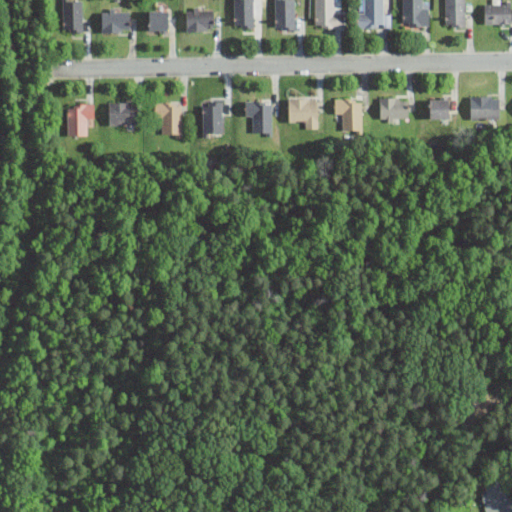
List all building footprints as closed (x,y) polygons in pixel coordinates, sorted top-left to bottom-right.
[(62,0),(62,32),(83,32),(83,0),(62,0)] [(254,26),(254,0),(233,0),(234,26),(254,26)] [(274,0),(274,28),(295,28),(295,0),(274,0)] [(344,27),(344,7),(334,7),(334,0),(315,0),(315,27),(344,27)] [(357,28),(391,27),(390,8),(383,9),(382,0),(366,0),(366,8),(356,8),(357,28)] [(402,0),(402,26),(429,26),(429,4),(420,4),(420,0),(402,0)] [(445,0),(445,26),(465,26),(465,0),(445,0)] [(484,23),(511,23),(511,1),(484,1),(484,23)] [(186,6),(186,30),(214,30),(214,6),(186,6)] [(130,32),(130,8),(101,8),(101,32),(130,32)] [(168,9),(148,9),(148,30),(168,30),(168,9)] [(499,118),(499,95),(469,95),(469,118),(499,118)] [(408,120),(408,96),(380,96),(380,120),(408,120)] [(318,98),(288,98),(288,117),(299,117),(299,127),(318,127),(318,98)] [(362,98),(334,98),(334,118),(343,118),(343,130),(362,130),(362,98)] [(449,98),(428,98),(428,118),(449,118),(449,98)] [(273,100),(246,100),(246,118),(254,118),(254,133),(273,133),(273,100)] [(109,101),(109,124),(138,124),(138,101),(109,101)] [(155,122),(163,122),(163,133),(181,133),(181,101),(155,101),(155,122)] [(202,102),(202,136),(222,136),(222,102),(202,102)] [(94,104),(68,104),(68,134),(86,134),(86,124),(94,124),(94,104)] [(484,481),(483,511),(510,511),(511,482),(484,481)]
